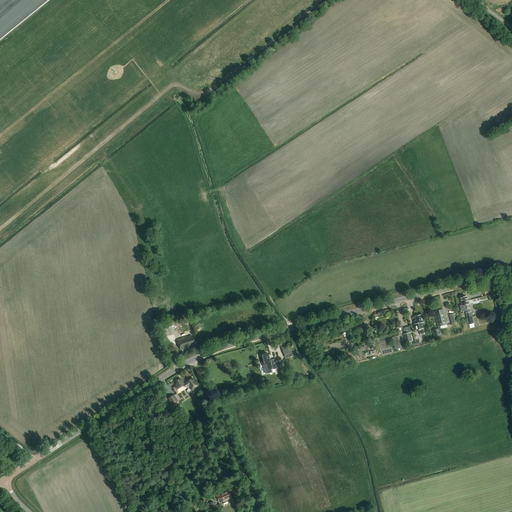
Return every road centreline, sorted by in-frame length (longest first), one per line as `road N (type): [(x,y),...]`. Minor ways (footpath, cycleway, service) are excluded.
road 1 (tertiary): [(3,480),(228,344),(511,275)]
road 2 (track): [(192,360),(258,511)]
